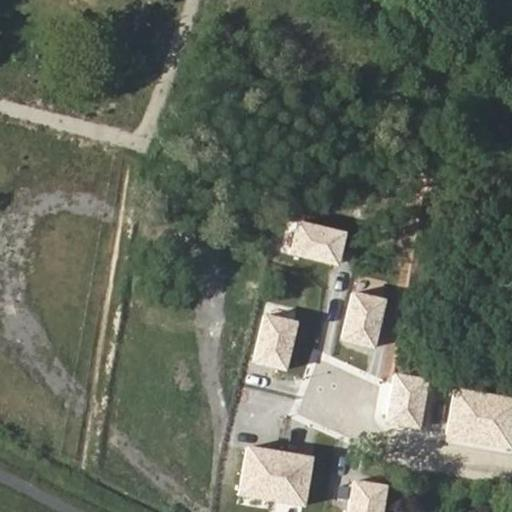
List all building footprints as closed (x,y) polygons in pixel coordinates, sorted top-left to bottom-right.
[(299,219),(293,251),(339,261),(345,229),(299,219)] [(387,302),(355,294),(344,340),(376,347),(387,302)] [(298,326),(266,319),(255,365),(287,372),(298,326)] [(426,383),(394,377),(385,423),(417,429),(426,383)] [(511,447),(511,402),(457,392),(449,439),(511,450),(511,447)] [(284,449),(252,444),(245,490),(277,495),(284,449)] [(318,455),(286,450),(279,496),(311,501),(318,455)] [(382,511),(386,486),(354,481),(349,511),(382,511)]
